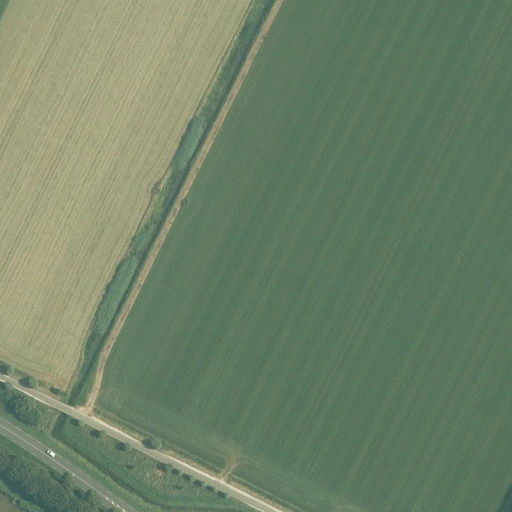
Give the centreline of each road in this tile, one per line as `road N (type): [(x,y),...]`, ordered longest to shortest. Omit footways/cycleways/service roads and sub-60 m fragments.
road 1 (track): [(82,418),(102,356),(279,0)]
road 2 (unclassified): [(269,511),(0,376)]
road 3 (primary): [(123,511),(0,426)]
